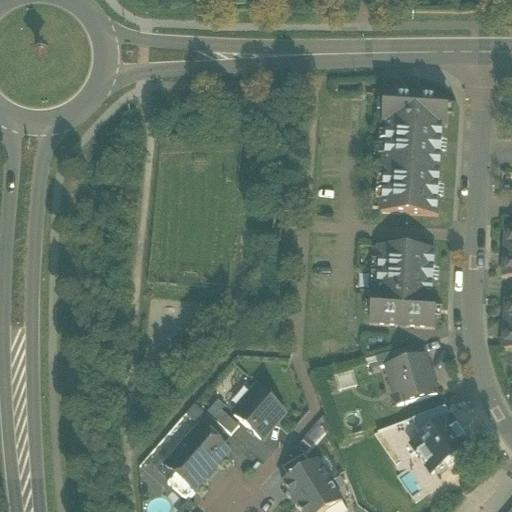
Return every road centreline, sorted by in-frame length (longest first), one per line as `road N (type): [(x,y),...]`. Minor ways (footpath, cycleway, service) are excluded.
road 1 (secondary): [(10,117),(1,329),(17,511)]
road 2 (secondary): [(41,511),(32,341),(52,121)]
road 3 (residential): [(485,55),(472,333),(502,429),(511,437)]
road 4 (tertiary): [(319,54),(98,33)]
road 5 (tertiary): [(100,76),(230,69),(319,54)]
road 6 (tertiary): [(485,55),(319,54)]
